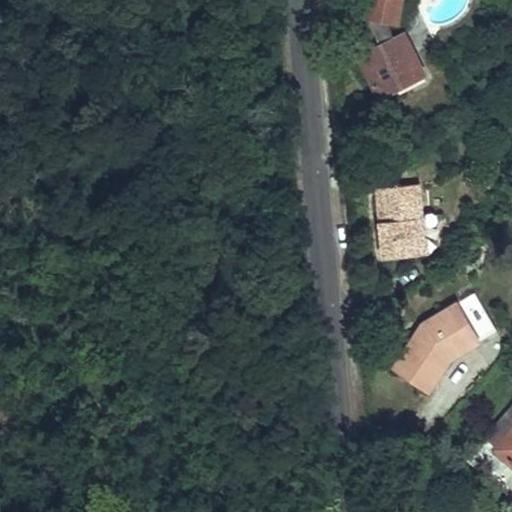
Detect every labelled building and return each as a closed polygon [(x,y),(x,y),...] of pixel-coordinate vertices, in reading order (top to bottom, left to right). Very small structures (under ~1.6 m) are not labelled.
[(429,67),(406,24),(397,29),(389,13),(393,14),(394,0),(365,0),(364,10),(368,11),(382,37),(363,48),(382,85),(399,76),(402,82),(429,67)] [(400,15),(401,0),(394,0),(393,14),(400,15)] [(378,138),(345,137),(347,162),(378,163),(378,138)] [(429,250),(426,181),(382,182),(386,251),(429,250)] [(483,297),(462,308),(478,341),(500,331),(483,297)] [(422,329),(396,367),(427,390),(453,356),(478,341),(462,308),(422,329)] [(511,395),(485,421),(464,441),(488,461),(505,445),(511,452),(511,395)]
